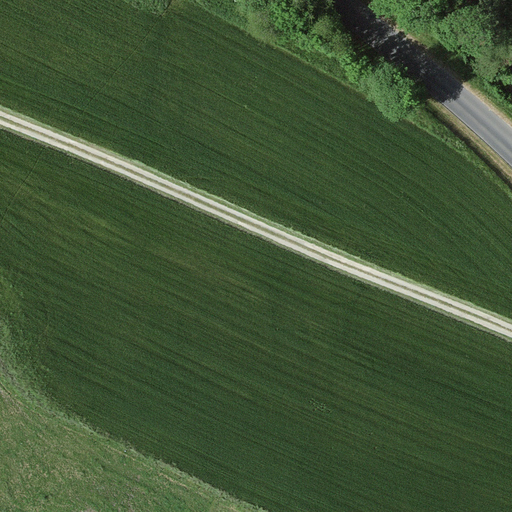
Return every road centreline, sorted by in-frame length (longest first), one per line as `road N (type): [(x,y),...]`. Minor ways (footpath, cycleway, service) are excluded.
road 1 (track): [(511,331),(0,113)]
road 2 (unclassified): [(347,0),(511,148)]
